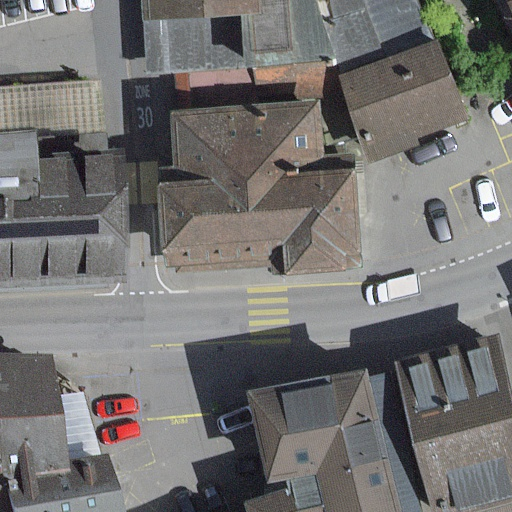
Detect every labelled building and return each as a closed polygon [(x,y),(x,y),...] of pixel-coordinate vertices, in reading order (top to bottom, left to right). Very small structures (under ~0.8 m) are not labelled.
[(148,0),(149,19),(153,71),(183,69),(246,65),(331,59),(334,76),(340,74),(355,70),(382,61),(422,48),(408,0),(148,0)] [(465,120),(440,42),(422,48),(382,61),(355,70),(340,74),(365,152),(465,120)] [(316,104),(178,115),(183,180),(167,181),(173,263),(300,254),(301,264),(363,259),(356,165),(321,167),(316,104)] [(83,157),(0,161),(0,282),(122,275),(116,181),(115,155),(83,157)] [(511,377),(503,338),(406,361),(441,511),(511,494),(511,377)] [(0,359),(0,469),(1,479),(6,511),(114,511),(110,481),(107,463),(99,464),(92,465),(81,394),(54,399),(47,352),(0,359)] [(278,478),(319,470),(322,483),(254,498),(256,511),(398,511),(366,370),(259,393),(278,478)]
